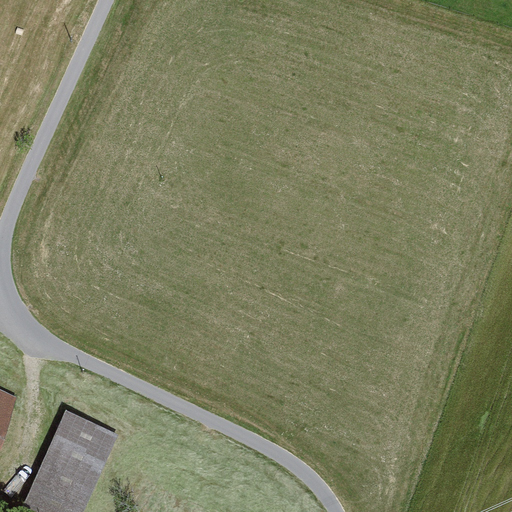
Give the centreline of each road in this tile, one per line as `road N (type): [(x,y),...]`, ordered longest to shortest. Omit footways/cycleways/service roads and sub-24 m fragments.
road 1 (residential): [(349,511),(311,457),(39,332),(0,291)]
road 2 (residential): [(0,226),(102,0)]
